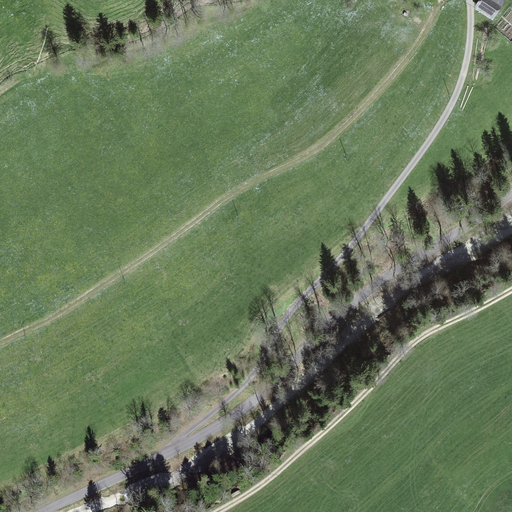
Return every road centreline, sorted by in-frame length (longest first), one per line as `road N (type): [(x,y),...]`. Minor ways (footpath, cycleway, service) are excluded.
road 1 (unclassified): [(44,511),(234,416),(341,309),(511,190)]
road 2 (track): [(445,0),(396,71),(336,133),(0,342)]
road 3 (track): [(171,452),(250,377),(286,317),(353,244),(440,122),(464,69),(470,0)]
road 4 (track): [(216,511),(285,464),(419,338),(511,288)]
